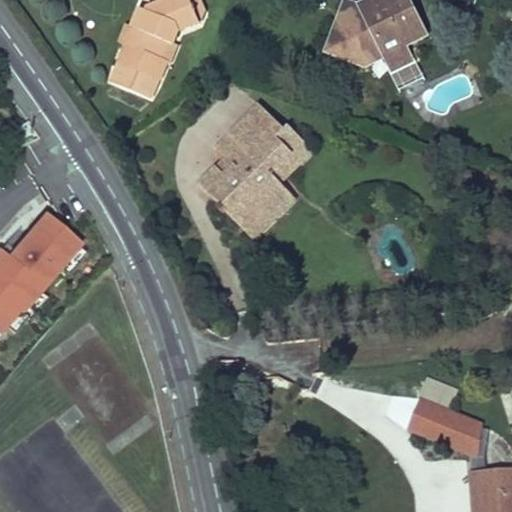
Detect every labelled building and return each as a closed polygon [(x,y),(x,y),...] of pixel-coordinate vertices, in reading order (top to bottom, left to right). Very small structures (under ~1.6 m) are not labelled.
[(166,0),(170,10),(165,12),(153,17),(151,21),(144,39),(139,37),(132,55),(136,57),(129,74),(131,75),(124,92),(155,104),(162,87),(164,88),(171,70),(164,67),(171,51),(178,54),(182,43),(207,31),(212,19),(205,2),(197,6),(194,0),(166,0)] [(166,0),(160,0),(165,12),(170,10),(166,0)] [(395,0),(371,12),(345,24),(332,57),(365,70),(388,60),(427,42),(408,0),(395,0)] [(371,12),(353,3),(345,24),(371,12)] [(151,21),(146,19),(139,37),(144,39),(151,21)] [(139,37),(132,34),(125,53),(132,55),(139,37)] [(436,60),(427,42),(388,60),(396,78),(436,60)] [(136,57),(132,55),(125,72),(129,74),(136,57)] [(124,92),(131,75),(129,74),(125,72),(118,70),(111,87),(124,92)] [(291,132),(287,135),(260,109),(218,152),(228,163),(199,192),(256,248),(299,205),(283,190),(316,156),(291,132)] [(0,346),(3,349),(84,252),(45,219),(8,264),(0,257),(0,346)] [(452,412),(460,391),(429,379),(421,400),(452,412)] [(486,430),(422,405),(410,433),(483,461),(486,430)] [(511,511),(511,475),(486,478),(489,511),(511,511)] [(489,511),(486,478),(476,479),(479,511),(489,511)]
